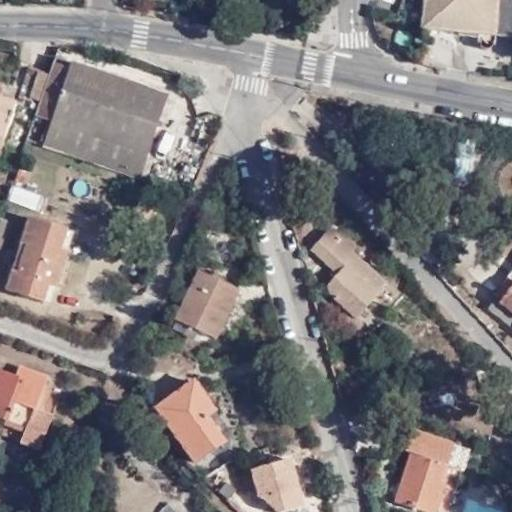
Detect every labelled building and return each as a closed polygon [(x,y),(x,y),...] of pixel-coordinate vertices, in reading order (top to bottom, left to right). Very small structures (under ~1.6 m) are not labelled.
[(511,0),(421,0),(419,30),(508,40),(510,13),(511,13),(511,0)] [(19,89),(42,98),(52,69),(29,60),(19,89)] [(70,69),(53,65),(52,69),(42,98),(26,138),(139,176),(167,94),(73,62),(70,69)] [(0,142),(15,105),(0,99),(0,142)] [(296,153),(284,159),(290,172),(303,165),(296,153)] [(317,174),(298,184),(305,194),(322,184),(317,174)] [(10,188),(7,203),(37,209),(40,195),(10,188)] [(11,220),(0,214),(0,247),(1,248),(11,220)] [(33,215),(8,287),(40,300),(48,282),(55,285),(68,249),(61,246),(67,227),(33,215)] [(335,296),(358,316),(387,283),(369,266),(356,253),(360,249),(336,227),(330,233),(327,230),(317,241),(321,244),(314,252),(337,273),(330,282),(335,296)] [(238,290),(202,277),(180,327),(181,327),(214,341),(216,342),(238,290)] [(511,288),(501,302),(511,313),(511,288)] [(214,341),(181,327),(178,335),(211,349),(214,341)] [(0,413),(2,414),(0,418),(0,419),(24,428),(22,439),(40,445),(51,412),(35,407),(46,372),(19,363),(16,373),(0,367),(0,413)] [(195,380),(157,409),(195,461),(233,434),(195,380)] [(466,450),(411,431),(403,449),(408,452),(388,500),(418,511),(429,511),(448,467),(459,471),(466,450)] [(511,506),(511,492),(510,490),(502,498),(511,506)] [(160,511),(178,511),(168,503),(160,511)]
